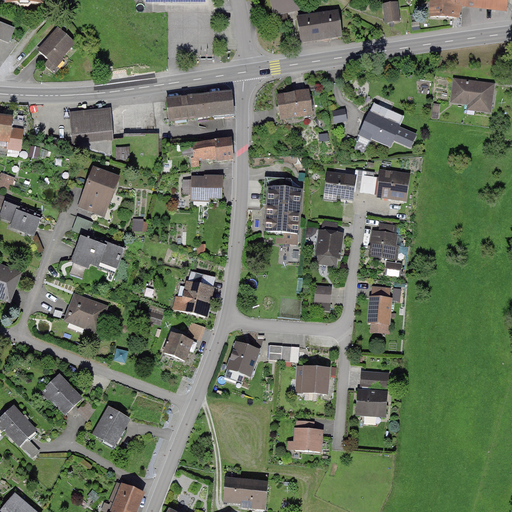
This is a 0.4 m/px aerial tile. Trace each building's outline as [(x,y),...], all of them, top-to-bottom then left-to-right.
[(271,0),(274,12),(297,8),(296,6),(301,5),(299,0),(271,0)] [(432,0),(431,17),(455,18),(456,1),(459,1),(458,0),(432,0)] [(385,6),(387,23),(399,21),(397,4),(385,6)] [(298,20),(302,43),(343,36),(339,14),(298,20)] [(52,79),(79,47),(57,28),(30,61),(52,79)] [(494,86),(456,81),(453,102),(476,105),(476,110),(490,112),(494,86)] [(279,98),(283,119),(311,115),(308,93),(279,98)] [(214,120),(235,117),(232,95),(167,102),(170,121),(214,116),(214,120)] [(362,134),(392,147),(394,141),(411,148),(416,137),(400,129),(405,118),(375,104),(362,134)] [(334,113),(336,123),(346,121),(344,111),(334,113)] [(111,113),(70,116),(72,145),(113,142),(111,113)] [(317,114),(318,126),(327,125),(325,113),(317,114)] [(13,120),(0,118),(0,145),(9,147),(8,150),(21,151),(24,132),(23,132),(24,123),(13,122),(13,120)] [(145,139),(145,136),(123,136),(124,163),(145,162),(145,155),(161,155),(160,138),(145,139)] [(217,160),(234,158),(232,141),(183,146),(184,153),(194,152),(195,159),(192,159),(193,167),(199,166),(198,159),(217,157),(217,160)] [(95,170),(80,207),(105,217),(120,179),(95,170)] [(379,197),(400,200),(402,189),(407,189),(408,177),(383,173),(379,197)] [(0,181),(0,186),(13,190),(16,177),(2,174),(0,181)] [(326,196),(352,199),(355,178),(329,175),(326,196)] [(206,198),(222,199),(223,179),(205,178),(205,180),(193,179),(192,200),(206,201),(206,198)] [(298,243),(301,191),(292,190),(292,192),(270,190),(267,237),(277,237),(277,241),(279,244),(295,245),(298,243)] [(35,236),(42,217),(20,208),(21,205),(8,201),(1,217),(14,222),(12,227),(35,236)] [(93,223),(80,218),(76,230),(88,235),(93,223)] [(133,221),(133,231),(147,232),(148,223),(143,223),(143,221),(133,221)] [(338,256),(340,256),(342,236),(337,235),(338,225),(323,223),(322,233),(321,233),(319,253),(320,253),(319,264),(336,266),(338,256)] [(391,235),(374,233),(371,257),(394,260),(397,236),(396,236),(397,227),(392,226),(391,235)] [(98,268),(115,275),(125,249),(107,242),(106,245),(83,236),(73,261),(89,267),(90,263),(99,266),(98,268)] [(42,248),(38,239),(34,241),(38,251),(42,248)] [(402,266),(389,265),(388,275),(401,276),(402,266)] [(0,267),(0,297),(10,301),(20,275),(0,267)] [(175,311),(207,319),(216,279),(192,273),(186,299),(178,297),(175,311)] [(332,289),(317,288),(315,309),(322,310),(323,303),(330,304),(332,289)] [(385,299),(371,298),(369,324),(373,324),(372,333),(389,334),(391,300),(390,300),(391,290),(386,289),(385,299)] [(67,320),(97,331),(106,308),(76,297),(67,320)] [(162,318),(150,314),(148,321),(160,325),(162,318)] [(203,340),(207,328),(193,323),(189,336),(203,340)] [(165,354),(185,361),(189,351),(194,352),(197,344),(172,335),(165,354)] [(262,351),(237,342),(226,370),(251,380),(262,351)] [(282,362),(283,347),(271,346),(269,361),(282,362)] [(291,363),(292,348),(283,347),(282,362),(291,363)] [(116,360),(127,363),(130,352),(119,349),(116,360)] [(327,395),(329,370),(299,368),(299,379),(301,379),(304,384),(304,394),(327,395)] [(388,376),(363,374),(362,387),(387,389),(388,376)] [(43,393),(66,416),(83,399),(60,376),(43,393)] [(359,392),(357,414),(385,416),(387,394),(359,392)] [(0,430),(19,450),(36,433),(12,409),(0,420),(0,430)] [(114,446),(129,420),(110,409),(95,435),(114,446)] [(322,432),(297,430),(295,451),(320,453),(322,432)] [(269,483),(226,479),(224,504),(267,508),(269,483)] [(136,511),(144,494),(124,486),(113,511),(136,511)] [(0,511),(36,511),(16,494),(0,511)]
